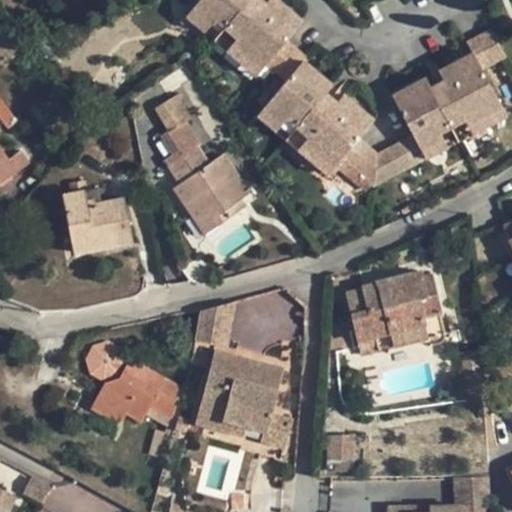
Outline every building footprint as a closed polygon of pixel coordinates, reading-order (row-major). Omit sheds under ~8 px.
[(198,0),(191,10),(208,25),(211,20),(223,30),(241,7),(247,0),(198,0)] [(231,42),(259,67),(261,65),(282,39),(298,20),(274,0),(267,0),(264,4),(252,17),(241,7),(223,30),(233,39),(231,42)] [(259,0),(247,0),(241,7),(252,17),(264,4),(259,0)] [(208,25),(191,10),(185,18),(213,41),(223,30),(211,20),(208,25)] [(223,30),(213,41),(253,74),(259,67),(231,42),(233,39),(223,30)] [(0,65),(19,53),(5,32),(0,34),(0,65)] [(468,54),(477,73),(500,62),(486,33),(463,44),(468,54)] [(282,39),(261,65),(281,82),(299,61),(303,57),(282,39)] [(431,102),(445,128),(457,122),(461,126),(496,109),(477,73),(468,54),(432,71),(437,80),(445,96),(431,102)] [(281,82),(260,108),(277,124),(282,118),(293,127),(310,106),(321,93),(327,84),(299,61),(281,82)] [(406,135),(413,149),(435,139),(433,134),(445,128),(431,102),(424,87),(419,78),(385,95),(406,135)] [(424,87),(431,102),(445,96),(437,80),(424,87)] [(321,93),(310,106),(322,116),(332,102),(321,93)] [(303,136),(299,142),(329,167),(333,160),(354,134),(368,118),(339,94),(332,102),(322,116),(310,106),(293,127),(303,136)] [(206,216),(213,229),(246,208),(241,201),(251,195),(223,156),(209,165),(197,147),(201,145),(186,123),(189,121),(182,112),(185,111),(177,97),(155,110),(169,133),(161,138),(175,162),(167,168),(179,186),(173,189),(195,223),(206,216)] [(277,124),(260,108),(253,117),(282,141),(293,127),(282,118),(277,124)] [(445,128),(452,141),(501,118),(496,109),(461,126),(457,122),(445,128)] [(293,127),(282,141),(322,174),(329,167),(299,142),(303,136),(293,127)] [(435,139),(413,149),(418,158),(452,141),(445,128),(433,134),(435,139)] [(333,160),(367,190),(420,162),(418,158),(413,149),(406,135),(373,151),(354,134),(333,160)] [(0,184),(28,165),(21,153),(8,162),(0,150),(0,184)] [(62,195),(74,255),(131,244),(123,200),(101,204),(97,188),(87,190),(85,182),(69,185),(70,194),(62,195)] [(206,216),(195,223),(203,236),(213,229),(206,216)] [(347,294),(362,355),(443,337),(434,294),(425,296),(421,278),(420,273),(376,282),(377,284),(362,287),(363,291),(347,294)] [(430,276),(421,278),(425,296),(434,294),(430,276)] [(235,302),(201,312),(194,342),(223,346),(235,302)] [(92,374),(77,401),(119,424),(125,413),(141,421),(144,414),(149,406),(170,417),(175,403),(179,390),(147,373),(120,358),(117,352),(114,349),(110,346),(105,345),(98,346),(91,351),(88,355),(86,363),(88,370),(92,374)] [(216,369),(220,353),(213,351),(209,367),(216,369)] [(462,354),(466,390),(482,388),(481,372),(480,352),(462,354)] [(279,369),(220,353),(216,369),(209,367),(196,413),(221,419),(242,425),(263,431),(265,423),(271,400),(263,398),(265,391),(273,393),(279,369)] [(466,390),(468,401),(483,400),(482,388),(466,390)] [(271,400),(273,393),(265,391),(263,398),(271,400)] [(144,414),(166,426),(170,417),(149,406),(144,414)] [(239,435),(242,425),(221,419),(196,413),(194,422),(219,429),(239,435)] [(328,437),(328,459),(339,459),(340,438),(328,437)] [(354,438),(340,438),(339,459),(353,460),(354,438)] [(386,511),(488,511),(489,497),(488,476),(453,476),(454,505),(386,506),(386,511)] [(42,506),(49,491),(32,482),(24,496),(42,506)] [(9,511),(15,501),(2,493),(0,496),(0,507),(7,511),(9,511)]
